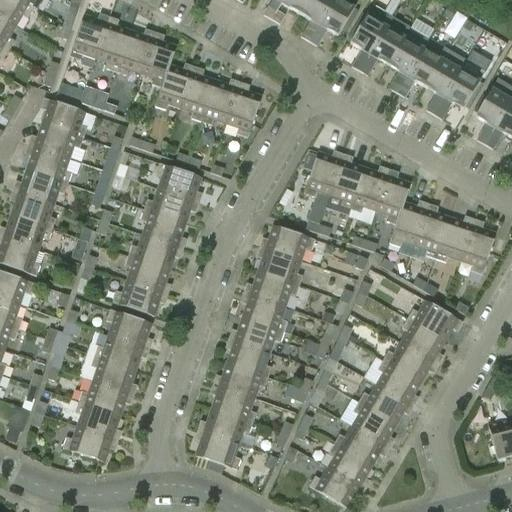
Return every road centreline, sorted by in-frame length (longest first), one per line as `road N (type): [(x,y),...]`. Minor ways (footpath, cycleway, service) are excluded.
road 1 (residential): [(160,485),(159,425),(216,257),(314,93)]
road 2 (residential): [(453,509),(438,421),(511,295)]
road 3 (residential): [(511,208),(314,93)]
road 4 (residential): [(314,93),(279,46),(197,0)]
